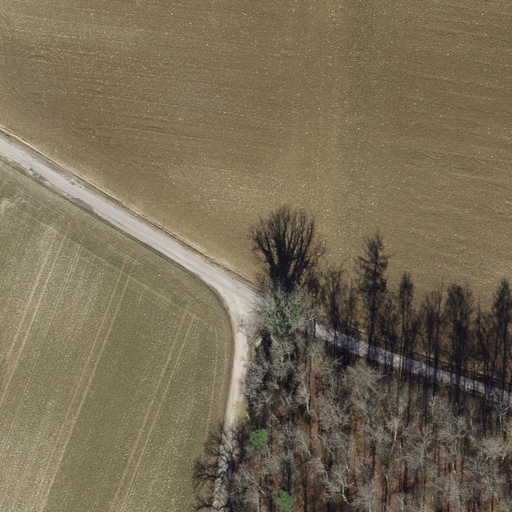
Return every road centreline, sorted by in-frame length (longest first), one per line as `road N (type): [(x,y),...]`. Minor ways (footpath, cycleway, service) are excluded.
road 1 (unclassified): [(0,146),(253,303),(511,397)]
road 2 (track): [(219,511),(253,303)]
